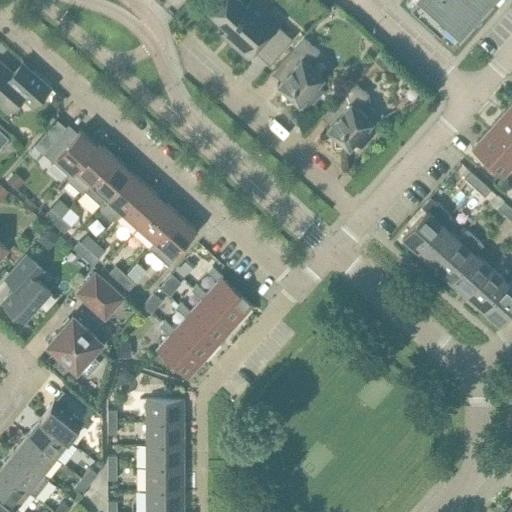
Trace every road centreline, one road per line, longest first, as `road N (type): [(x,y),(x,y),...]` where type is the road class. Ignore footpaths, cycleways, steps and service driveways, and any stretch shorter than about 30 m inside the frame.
road 1 (residential): [(0,18),(298,287)]
road 2 (residential): [(359,216),(181,54)]
road 3 (unclassified): [(48,0),(189,130)]
road 4 (residential): [(473,375),(331,251)]
road 5 (unclassified): [(189,130),(121,16),(68,0)]
road 6 (residential): [(331,251),(189,130)]
road 7 (residential): [(359,216),(473,95)]
road 8 (residential): [(439,511),(475,468),(473,375)]
road 9 (residential): [(473,95),(363,0)]
road 10 (residential): [(202,394),(298,287)]
